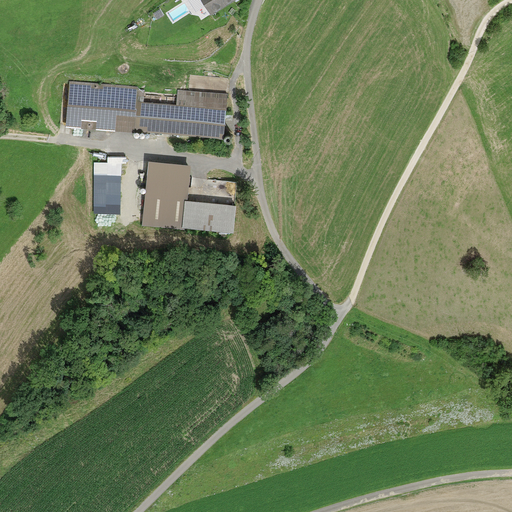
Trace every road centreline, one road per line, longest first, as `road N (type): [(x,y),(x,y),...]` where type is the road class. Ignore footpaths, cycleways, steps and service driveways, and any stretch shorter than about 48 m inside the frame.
road 1 (track): [(257,182),(270,233),(333,316),(299,366),(133,511)]
road 2 (track): [(333,316),(488,17),(511,2)]
road 3 (track): [(257,182),(217,162),(0,137)]
road 4 (track): [(323,511),(405,487),(511,472)]
road 5 (track): [(259,0),(243,45),(257,182)]
